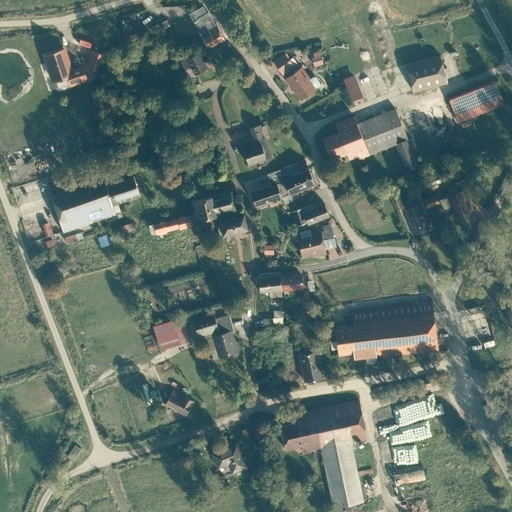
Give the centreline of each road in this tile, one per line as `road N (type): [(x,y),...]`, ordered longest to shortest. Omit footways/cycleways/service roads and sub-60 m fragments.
road 1 (residential): [(257,60),(221,84),(218,107),(259,271),(351,260),(366,250)]
road 2 (residential): [(0,189),(103,459)]
road 3 (tertiary): [(366,250),(304,126),(257,60)]
road 4 (residential): [(259,401),(461,357)]
road 5 (residential): [(103,459),(259,401)]
road 6 (residential): [(446,293),(511,174)]
road 7 (tertiary): [(511,483),(461,357)]
road 8 (residential): [(130,0),(57,21),(0,25)]
